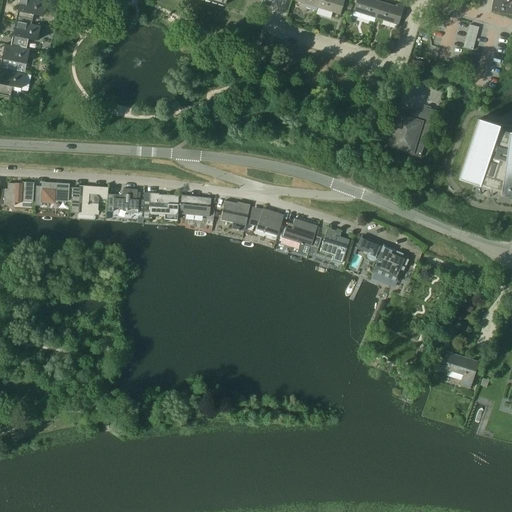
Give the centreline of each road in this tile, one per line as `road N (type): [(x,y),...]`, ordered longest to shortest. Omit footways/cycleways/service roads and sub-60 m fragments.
road 1 (residential): [(257,193),(0,171)]
road 2 (residential): [(420,0),(391,66),(279,32),(273,21),(280,0)]
road 3 (unclassified): [(348,189),(271,166),(175,154)]
road 4 (unclassified): [(175,154),(0,144)]
road 5 (unclassified): [(511,253),(348,189)]
